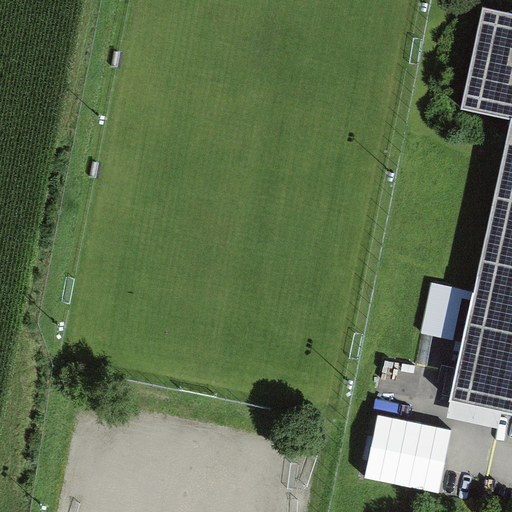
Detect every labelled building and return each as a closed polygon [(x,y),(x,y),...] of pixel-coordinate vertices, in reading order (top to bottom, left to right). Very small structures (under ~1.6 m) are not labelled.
[(511,121),(511,15),(476,7),(453,109),(501,119),(511,121)] [(461,301),(511,311),(511,121),(501,119),(461,301)] [(511,311),(461,301),(440,397),(448,399),(498,410),(511,412),(511,311)] [(498,410),(448,399),(444,420),(494,430),(498,410)] [(378,411),(367,476),(443,489),(455,425),(378,411)]
